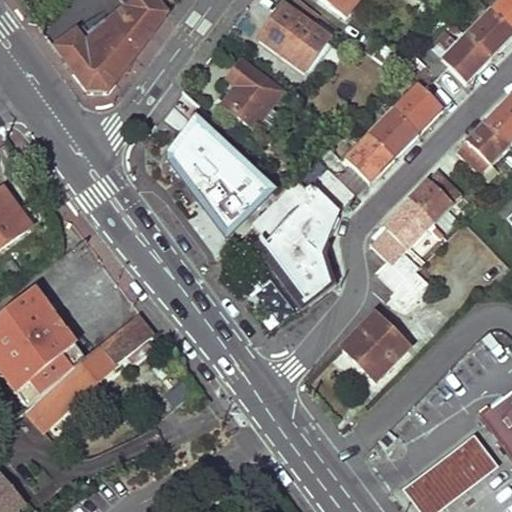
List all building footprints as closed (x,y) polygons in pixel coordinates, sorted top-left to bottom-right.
[(168,5),(163,0),(117,0),(127,12),(105,29),(108,31),(88,46),(78,34),(56,51),(60,55),(68,67),(66,68),(86,94),(109,94),(118,82),(116,80),(166,18),(163,14),(168,5)] [(511,0),(500,0),(440,62),(425,48),(407,65),(402,71),(416,86),(342,161),(328,147),(280,195),(250,224),(265,243),(260,247),(303,308),(328,289),(320,258),(339,217),(336,213),(366,184),(369,187),(442,112),(422,92),(435,80),(437,82),(449,71),(466,88),(511,40),(511,0)] [(349,0),(321,0),(340,13),(349,0)] [(451,22),(422,0),(419,0),(411,11),(440,33),(451,22)] [(330,43),(283,9),(259,41),(305,75),(330,43)] [(407,65),(380,44),(370,56),(396,77),(402,71),(407,65)] [(279,98),(240,67),(228,84),(236,90),(221,110),(258,139),(273,119),(266,114),(279,98)] [(511,100),(509,98),(456,154),(479,177),(481,175),(487,182),(496,174),(490,168),(511,145),(511,100)] [(229,243),(281,194),(198,119),(169,155),(170,164),(229,243)] [(374,237),(406,270),(414,262),(405,254),(435,225),(445,235),(458,223),(447,212),(461,199),(437,174),(374,237)] [(0,254),(30,232),(1,194),(0,195),(0,254)] [(394,295),(408,281),(390,265),(377,277),(394,295)] [(428,290),(414,275),(408,281),(394,295),(391,299),(405,314),(428,290)] [(81,360),(31,293),(0,318),(0,377),(24,409),(81,360)] [(136,318),(81,360),(24,409),(21,412),(36,427),(123,359),(128,366),(149,349),(144,343),(151,337),(136,318)] [(408,351),(375,318),(342,352),(376,384),(408,351)] [(181,382),(166,400),(179,411),(194,394),(181,382)] [(511,394),(477,423),(511,468),(511,394)] [(444,511),(495,473),(472,440),(401,494),(414,511),(444,511)] [(0,511),(20,511),(23,510),(0,484),(0,511)]
